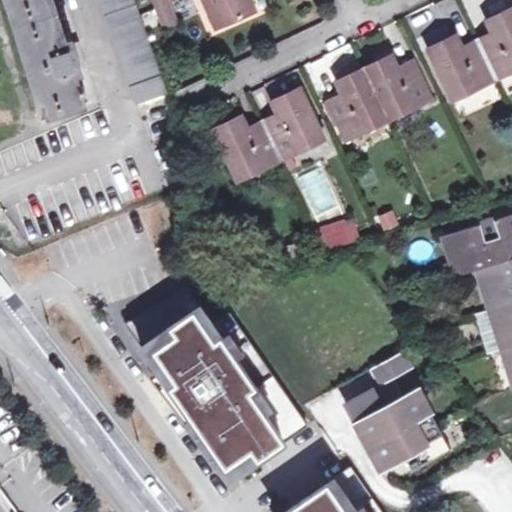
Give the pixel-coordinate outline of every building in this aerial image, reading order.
[(7,0),(43,115),(86,103),(76,72),(84,69),(76,43),(68,46),(53,0),(7,0)] [(136,101),(164,92),(148,43),(132,0),(101,0),(104,8),(136,101)] [(151,0),(159,17),(171,11),(165,0),(151,0)] [(203,0),(216,29),(255,13),(249,0),(203,0)] [(511,65),(511,8),(485,21),(491,33),(461,48),(455,35),(427,48),(449,95),(476,83),(479,88),(511,74),(508,67),(511,65)] [(176,25),(171,11),(159,17),(165,30),(176,25)] [(391,55),(335,81),(341,95),(326,101),(345,141),(362,134),(359,128),(413,102),(416,108),(431,101),(412,60),(398,67),(391,55)] [(299,88),(271,101),(276,114),(247,128),(241,115),(212,129),(234,176),(263,162),(265,168),(298,153),(295,147),(322,135),(299,88)] [(377,216),(383,231),(398,226),(392,210),(377,216)] [(476,268),(511,384),(511,212),(493,219),(498,236),(484,240),(478,224),(442,235),(455,275),(476,268)] [(354,218),(317,224),(322,248),(358,241),(354,218)] [(186,287),(125,322),(158,370),(159,371),(165,367),(175,381),(162,391),(184,421),(190,416),(232,476),(308,425),(229,311),(210,322),(186,287)] [(374,369),(382,383),(409,367),(401,353),(374,369)] [(159,371),(158,370),(150,375),(162,391),(175,381),(165,367),(159,371)] [(404,453),(441,433),(417,391),(356,424),(379,467),(404,453)] [(449,448),(441,433),(404,453),(412,468),(449,448)] [(382,511),(350,466),(282,511),(382,511)] [(0,511),(13,511),(0,494),(0,511)]
